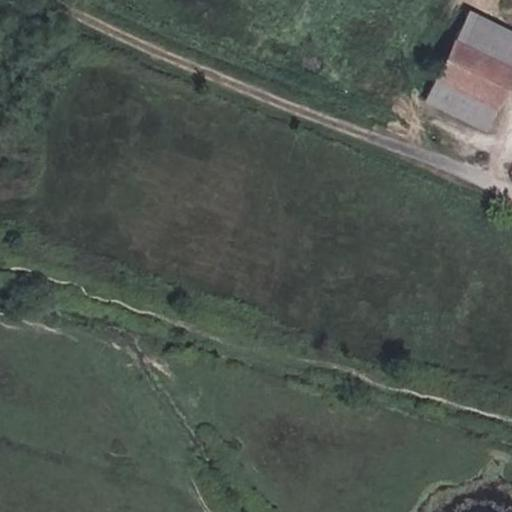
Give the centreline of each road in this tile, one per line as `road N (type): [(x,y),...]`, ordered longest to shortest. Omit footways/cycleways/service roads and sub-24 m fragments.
road 1 (track): [(51,0),(171,65),(383,140)]
road 2 (residential): [(383,140),(511,197)]
